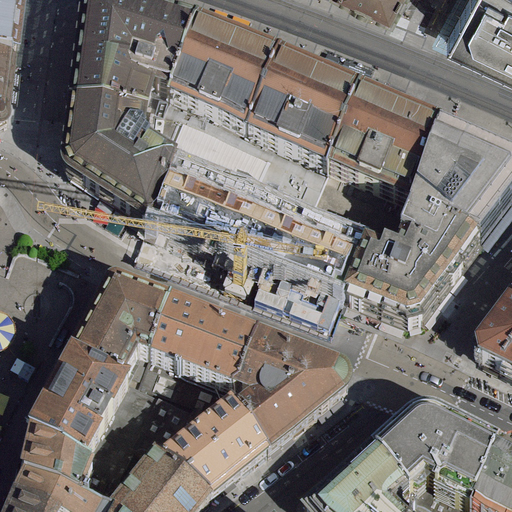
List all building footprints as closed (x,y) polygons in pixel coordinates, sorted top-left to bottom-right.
[(0,0),(0,66),(15,70),(24,18),(26,0),(0,0)] [(365,0),(393,12),(399,0),(365,0)] [(458,43),(511,67),(511,0),(467,0),(448,38),(458,43)] [(171,110),(192,41),(138,22),(109,12),(101,10),(94,11),(86,16),(82,23),(78,54),(73,105),(142,126),(151,102),(171,110)] [(238,58),(192,41),(171,110),(258,143),(283,74),(238,58)] [(10,99),(15,70),(0,66),(0,124),(6,121),(10,99)] [(325,90),(283,74),(258,143),(344,174),(363,104),(325,90)] [(239,195),(258,143),(171,110),(151,102),(142,126),(139,143),(143,151),(155,160),(182,172),(239,195)] [(420,206),(441,141),(410,125),(363,104),(344,174),(420,206)] [(104,207),(155,236),(182,172),(155,160),(143,151),(139,143),(142,126),(73,105),(68,145),(63,183),(104,207)] [(451,238),(482,253),(511,213),(511,172),(457,148),(441,141),(420,206),(415,219),(402,246),(438,263),(451,238)] [(344,174),(258,143),(239,195),(327,231),(344,174)] [(182,172),(155,236),(251,273),(345,308),(368,252),(327,231),(239,195),(182,172)] [(420,206),(344,174),(327,231),(368,252),(393,262),(402,246),(415,219),(420,206)] [(368,252),(345,308),(387,324),(409,333),(422,329),(468,271),(482,253),(451,238),(438,263),(402,246),(393,262),(368,252)] [(73,367),(122,391),(135,369),(134,364),(138,361),(150,367),(170,316),(118,296),(112,298),(93,330),(73,367)] [(511,312),(492,337),(478,356),(480,368),(511,383),(511,312)] [(217,334),(170,316),(150,367),(237,401),(257,349),(217,334)] [(304,367),(257,349),(237,401),(250,405),(261,403),(262,409),(249,413),(238,421),(269,461),(311,428),(344,403),(348,396),(348,389),(344,383),(304,367)] [(31,444),(35,446),(85,474),(129,394),(122,391),(73,367),(56,398),(31,444)] [(237,401),(150,367),(138,399),(160,409),(191,425),(200,418),(214,407),(233,414),(237,401)] [(129,394),(85,474),(94,478),(109,487),(116,490),(119,486),(135,455),(160,409),(138,399),(129,394)] [(233,414),(236,419),(238,421),(249,413),(262,409),(261,403),(250,405),(237,401),(233,414)] [(158,469),(163,472),(213,434),(200,418),(191,425),(160,409),(135,455),(158,469)] [(239,483),(269,461),(238,421),(236,419),(233,419),(213,434),(163,472),(211,505),(239,483)] [(392,444),(374,460),(411,502),(428,488),(438,493),(436,498),(463,511),(474,511),(480,503),(500,455),(471,441),(448,429),(434,423),(422,424),(410,429),(392,444)] [(94,478),(85,474),(35,446),(33,455),(25,484),(28,487),(83,510),(90,494),(87,492),(94,478)] [(511,511),(511,461),(500,455),(480,503),(474,511),(511,511)] [(399,511),(411,502),(374,460),(354,478),(314,511),(399,511)] [(205,511),(211,505),(163,472),(158,469),(133,498),(121,511),(205,511)] [(121,511),(133,498),(119,486),(116,490),(109,487),(97,511),(121,511)] [(86,511),(83,510),(28,487),(23,496),(18,507),(29,511),(86,511)] [(429,511),(436,498),(438,493),(428,488),(411,502),(429,511)] [(429,511),(463,511),(436,498),(429,511)] [(429,511),(411,502),(399,511),(429,511)]
